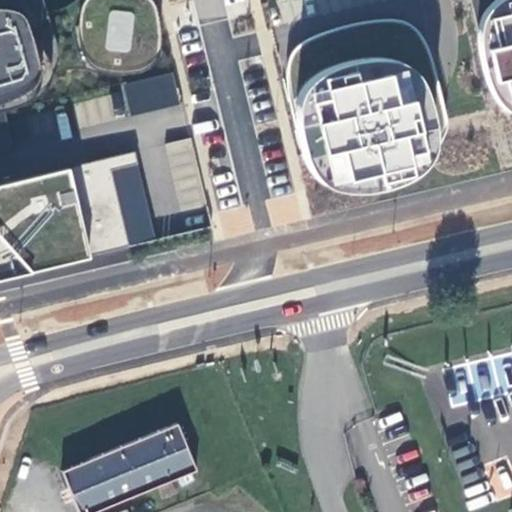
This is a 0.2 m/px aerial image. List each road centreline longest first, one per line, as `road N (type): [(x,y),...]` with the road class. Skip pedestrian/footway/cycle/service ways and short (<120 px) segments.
road 1 (tertiary): [(0,387),(311,307)]
road 2 (residential): [(209,0),(263,247),(246,295)]
road 3 (tertiary): [(246,295),(0,356)]
road 4 (tertiary): [(311,307),(511,253)]
road 5 (unclassified): [(335,511),(316,416),(311,307)]
road 6 (tertiary): [(511,224),(330,273)]
